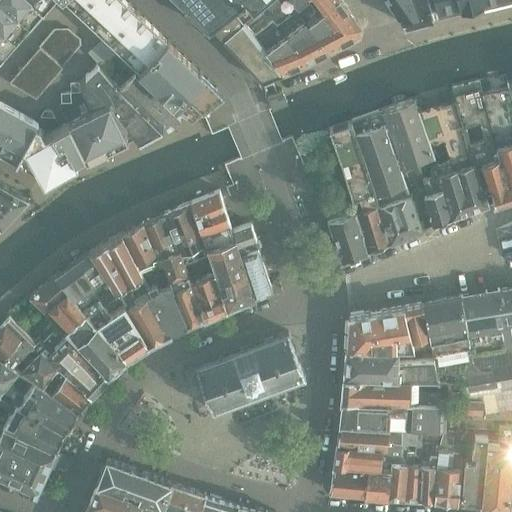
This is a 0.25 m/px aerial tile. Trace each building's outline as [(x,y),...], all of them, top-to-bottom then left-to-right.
[(0,0),(0,58),(50,0),(0,0)] [(67,0),(163,91),(173,101),(185,112),(220,97),(217,87),(207,79),(201,72),(125,0),(67,0)] [(247,0),(256,11),(267,0),(178,0),(186,7),(185,7),(209,29),(212,26),(245,0),(247,0)] [(247,0),(245,0),(212,26),(224,38),(262,80),(307,61),(358,35),(360,27),(351,15),(339,0),(267,0),(256,11),(247,0)] [(387,0),(405,25),(407,25),(411,24),(411,23),(434,17),(427,0),(387,0)] [(458,0),(434,0),(438,14),(461,9),(458,0)] [(482,0),(458,0),(461,9),(483,4),(482,0)] [(130,97),(163,128),(180,118),(136,73),(133,75),(115,54),(101,66),(104,69),(120,88),(130,97)] [(104,69),(101,66),(99,63),(86,76),(109,102),(112,105),(137,137),(139,141),(163,128),(130,97),(120,88),(104,69)] [(511,118),(511,115),(510,116),(507,103),(511,101),(511,96),(509,85),(483,92),(480,82),(453,87),(457,100),(466,130),(464,131),(471,154),(473,154),(475,163),(456,168),(440,174),(453,218),(488,205),(495,202),(511,196),(511,118)] [(267,96),(273,109),(287,103),(285,98),(282,90),(267,96)] [(19,159),(38,170),(24,145),(46,134),(40,125),(36,122),(38,119),(0,97),(0,152),(17,162),(19,159)] [(385,111),(393,136),(404,168),(434,158),(419,112),(421,111),(417,100),(385,111)] [(436,165),(460,158),(471,154),(464,131),(466,130),(457,100),(421,111),(419,112),(434,158),(436,165)] [(24,145),(38,170),(45,182),(78,164),(85,160),(87,162),(137,137),(112,105),(109,102),(46,134),(24,145)] [(382,127),(362,134),(362,135),(376,190),(379,199),(392,241),(420,230),(409,196),(389,203),(385,193),(406,185),(391,137),(393,136),(385,111),(377,113),(382,127)] [(351,195),(356,210),(369,250),(392,241),(379,199),(376,190),(362,135),(362,134),(358,120),(351,122),(329,129),(351,195)] [(453,218),(440,174),(424,180),(429,195),(425,196),(433,225),(453,218)] [(0,224),(1,226),(3,224),(28,197),(0,182),(0,224)] [(191,201),(202,234),(231,223),(223,199),(220,189),(192,200),(191,201)] [(191,201),(163,212),(178,249),(180,248),(185,260),(208,251),(202,234),(191,201)] [(369,250),(356,210),(328,220),(342,260),(369,250)] [(163,261),(170,277),(171,279),(187,272),(183,261),(185,260),(180,248),(178,249),(163,212),(142,222),(161,262),(163,261)] [(161,262),(142,222),(122,232),(142,273),(161,262)] [(233,228),(255,296),(272,288),(258,248),(260,247),(257,237),(251,222),(233,228)] [(208,251),(216,273),(227,307),(255,296),(233,228),(231,223),(202,234),(208,251)] [(91,249),(112,283),(116,289),(142,273),(122,232),(110,239),(110,237),(103,241),(103,242),(91,249)] [(91,249),(55,275),(82,306),(112,283),(91,249)] [(174,291),(188,324),(205,317),(191,281),(187,272),(171,279),(176,290),(174,291)] [(191,281),(205,317),(227,307),(216,273),(191,281)] [(33,299),(47,313),(52,308),(71,327),(87,312),(82,306),(55,275),(30,295),(33,299)] [(148,284),(150,289),(171,332),(188,324),(174,291),(176,290),(171,279),(170,277),(159,284),(157,279),(148,284)] [(82,306),(87,312),(127,357),(149,343),(125,305),(116,289),(112,283),(82,306)] [(511,287),(461,296),(468,335),(471,352),(476,374),(511,367),(511,287)] [(150,289),(125,305),(149,343),(171,332),(150,289)] [(423,303),(430,341),(468,335),(461,296),(423,303)] [(432,348),(430,341),(423,303),(404,306),(412,349),(432,348)] [(346,349),(399,349),(412,349),(404,306),(349,315),(346,349)] [(52,308),(47,313),(60,326),(108,374),(127,357),(87,312),(71,327),(52,308)] [(0,325),(0,353),(14,363),(35,340),(12,314),(0,325)] [(40,336),(35,340),(14,363),(40,383),(57,360),(91,393),(108,374),(60,326),(44,340),(40,336)] [(216,410),(306,376),(289,331),(198,365),(208,394),(212,403),(215,410),(216,410)] [(430,341),(432,348),(433,357),(438,382),(452,382),(457,381),(463,390),(464,405),(464,421),(493,421),(511,422),(511,367),(476,374),(471,352),(468,335),(430,341)] [(344,376),(411,380),(424,380),(438,382),(433,357),(397,362),(399,349),(346,349),(344,376)] [(0,390),(17,400),(66,428),(78,410),(40,383),(14,363),(0,353),(0,390)] [(40,383),(78,410),(91,393),(57,360),(40,383)] [(342,401),(408,403),(464,405),(463,390),(457,381),(452,382),(451,395),(439,394),(440,392),(411,391),(411,380),(344,376),(342,401)] [(5,426),(55,449),(66,428),(17,400),(5,426)] [(342,401),(340,421),(390,426),(390,416),(408,416),(408,403),(342,401)] [(444,430),(439,447),(439,448),(438,452),(457,453),(458,436),(464,432),(464,421),(464,405),(408,403),(408,416),(408,427),(390,426),(340,421),(337,442),(386,447),(386,437),(397,438),(397,443),(418,444),(419,429),(427,429),(444,430)] [(464,421),(464,432),(465,430),(466,428),(492,430),(493,421),(464,421)] [(5,426),(0,438),(0,474),(36,491),(55,449),(5,426)] [(488,446),(482,504),(511,506),(511,427),(499,426),(498,437),(488,436),(488,446)] [(464,502),(482,504),(488,446),(488,436),(474,436),(473,449),(471,448),(471,454),(476,454),(475,462),(465,461),(464,502)] [(337,442),(334,462),(379,466),(380,460),(380,451),(386,452),(386,454),(391,455),(391,456),(399,457),(400,448),(386,447),(337,442)] [(424,470),(421,499),(434,500),(438,452),(439,448),(439,447),(426,445),(425,456),(433,457),(431,470),(424,470)] [(407,498),(421,499),(424,470),(424,467),(416,467),(417,453),(410,452),(409,457),(409,464),(407,498)] [(438,452),(434,500),(459,502),(459,467),(451,465),(452,460),(459,461),(459,453),(457,453),(438,452)] [(260,455),(257,474),(278,477),(281,458),(260,455)] [(98,483),(153,504),(164,508),(173,482),(108,459),(98,483)] [(335,492),(388,496),(392,461),(380,460),(379,466),(334,462),(331,486),(335,492)] [(409,464),(392,461),(388,496),(407,498),(409,464)] [(153,504),(149,511),(201,511),(208,494),(173,482),(164,508),(153,504)] [(134,511),(149,511),(153,504),(98,483),(88,507),(100,511),(125,511),(128,504),(137,507),(134,511)] [(208,494),(201,511),(219,511),(224,499),(208,494)] [(219,511),(239,511),(242,504),(224,499),(219,511)]
